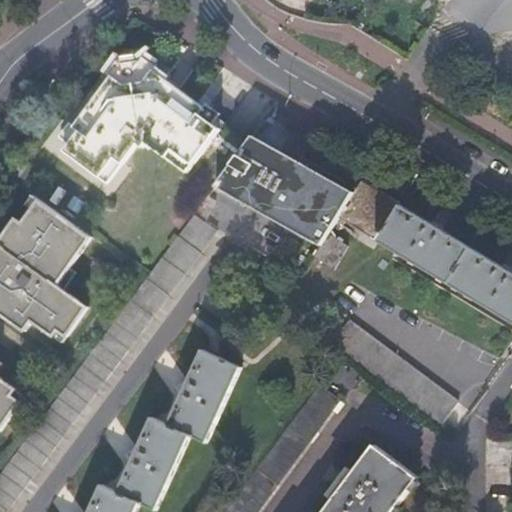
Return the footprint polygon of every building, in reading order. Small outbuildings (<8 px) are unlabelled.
[(151,61),(148,65),(160,74),(163,70),(151,61)] [(150,146),(188,172),(198,160),(207,147),(222,128),(226,122),(169,80),(160,74),(148,65),(127,69),(117,82),(80,132),(79,133),(110,156),(95,176),(107,185),(123,165),(126,167),(142,147),(146,150),(150,146)] [(117,82),(127,69),(124,66),(114,79),(117,82)] [(207,147),(198,160),(222,176),(246,145),(222,128),(207,147)] [(110,156),(79,133),(80,132),(76,129),(65,144),(74,151),(69,157),(95,176),(110,156)] [(270,144),(254,134),(252,137),(268,147),(270,144)] [(268,147),(252,137),(246,145),(222,176),(215,185),(241,202),(319,250),(315,257),(334,268),(345,248),(327,237),(338,219),(511,323),(511,275),(360,181),(351,195),(349,198),(305,170),(307,167),(278,149),(270,144),(268,147)] [(123,165),(107,185),(111,187),(126,167),(123,165)] [(351,195),(307,167),(305,170),(349,198),(351,195)] [(37,202),(30,197),(23,207),(30,212),(37,202)] [(89,239),(37,202),(30,212),(20,226),(13,221),(0,239),(0,317),(23,334),(30,323),(52,339),(56,333),(65,339),(86,308),(62,291),(56,287),(68,270),(89,239)] [(145,279),(62,389),(0,471),(0,511),(3,511),(215,230),(194,213),(186,224),(145,279)] [(56,287),(62,291),(73,274),(68,270),(56,287)] [(261,284),(231,324),(245,336),(275,295),(261,284)] [(341,353),(438,426),(456,402),(347,320),(329,344),(341,353)] [(56,333),(52,339),(60,345),(65,339),(56,333)] [(135,511),(139,504),(155,511),(190,437),(204,444),(240,368),(201,350),(186,382),(166,425),(150,417),(133,454),(115,493),(98,485),(85,511),(135,511)] [(0,430),(18,404),(10,398),(14,392),(0,381),(0,430)] [(340,403),(317,385),(311,393),(334,411),(340,403)] [(10,398),(18,404),(23,398),(14,392),(10,398)] [(334,411),(311,393),(280,434),(304,452),(334,411)] [(259,511),(304,452),(280,434),(251,475),(222,511),(259,511)] [(347,475),(344,480),(387,511),(395,511),(418,482),(374,448),(352,478),(347,475)] [(387,511),(344,480),(336,491),(340,494),(327,511),(387,511)]
